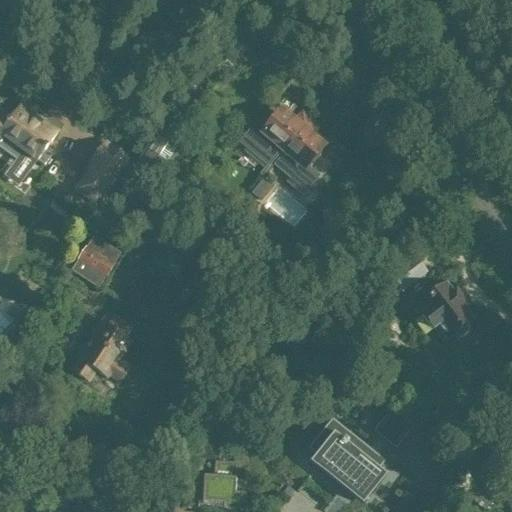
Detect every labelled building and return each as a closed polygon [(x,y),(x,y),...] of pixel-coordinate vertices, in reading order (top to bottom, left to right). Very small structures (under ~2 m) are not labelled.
[(0,147),(17,160),(24,151),(37,161),(38,161),(44,165),(52,155),(45,150),(61,129),(46,118),(43,123),(20,106),(11,118),(0,110),(0,147)] [(285,150),(309,122),(302,116),(297,122),(294,120),(292,123),(281,114),(278,119),(275,116),(266,127),(268,129),(265,133),(256,126),(242,144),(269,167),(284,149),(285,150)] [(172,156),(190,128),(172,117),(159,136),(156,134),(146,150),(149,152),(139,167),(148,173),(147,174),(153,178),(154,177),(172,176),(172,156)] [(312,166),(325,151),(311,140),(314,136),(311,134),(316,127),(309,122),(285,150),(274,164),(292,178),(288,183),(302,195),(318,176),(306,166),(308,163),(312,166)] [(91,167),(74,190),(97,206),(129,161),(104,143),(88,165),(91,167)] [(342,231),(339,211),(324,212),(326,232),(342,231)] [(240,219),(231,232),(241,240),(255,222),(245,215),(241,220),(240,219)] [(116,232),(111,239),(122,245),(126,238),(116,232)] [(72,272),(98,290),(121,255),(95,237),(72,272)] [(390,274),(402,291),(426,272),(414,256),(390,274)] [(471,319),(462,307),(465,305),(455,292),(452,295),(446,286),(422,304),(421,302),(415,307),(421,315),(427,311),(447,337),(451,334),(454,337),(460,338),(465,336),(468,331),(468,326),(466,323),(471,319)] [(14,322),(21,327),(32,312),(25,305),(14,322)] [(0,330),(10,320),(0,310),(0,330)] [(100,323),(77,359),(79,360),(72,371),(88,382),(95,371),(108,379),(109,376),(120,383),(129,369),(118,362),(131,343),(125,339),(132,328),(114,316),(106,327),(100,323)] [(412,428),(390,409),(373,431),(395,449),(412,428)] [(386,460),(333,417),(308,448),(315,454),(310,461),(364,503),(388,473),(381,467),(386,460)] [(216,464),(215,479),(205,478),(204,501),(224,502),(223,509),(245,511),(246,495),(235,494),(237,465),(216,464)]
